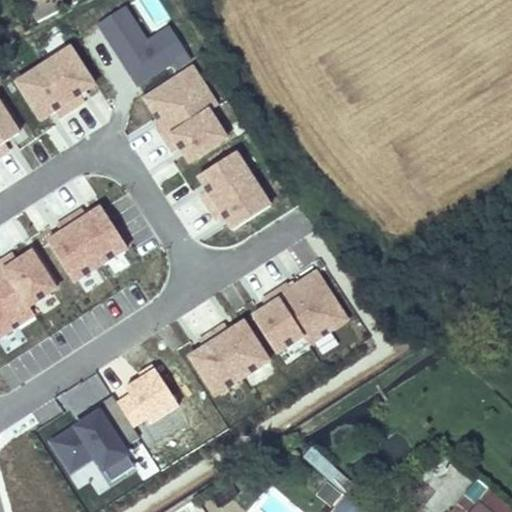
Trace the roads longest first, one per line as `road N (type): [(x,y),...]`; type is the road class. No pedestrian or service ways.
road 1 (residential): [(204,285),(135,174),(107,157),(74,161),(0,208)]
road 2 (residential): [(0,417),(204,285)]
